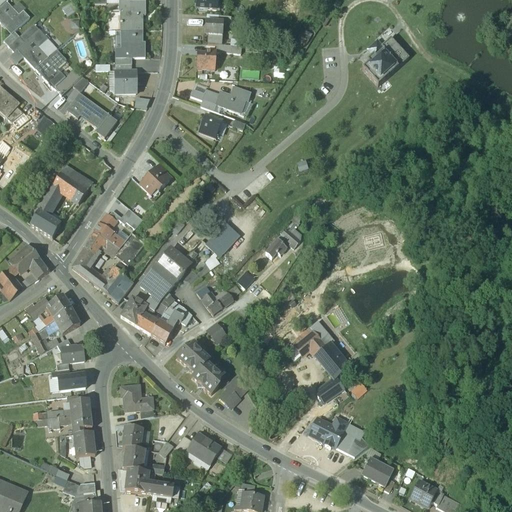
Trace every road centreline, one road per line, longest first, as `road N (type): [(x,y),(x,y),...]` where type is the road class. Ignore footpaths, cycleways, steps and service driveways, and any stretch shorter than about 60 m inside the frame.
road 1 (secondary): [(286,464),(200,412),(127,343)]
road 2 (tertiary): [(174,0),(169,86),(129,171)]
road 3 (tertiary): [(111,511),(101,386),(104,367),(127,343)]
road 4 (residential): [(0,74),(129,171)]
road 5 (tertiary): [(129,171),(60,272)]
